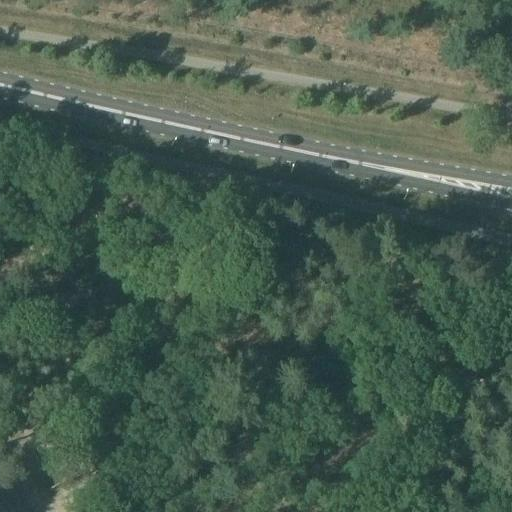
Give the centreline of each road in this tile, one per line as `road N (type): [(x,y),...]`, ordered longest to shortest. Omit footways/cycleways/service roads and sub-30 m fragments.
road 1 (primary): [(175,125),(511,203)]
road 2 (primary): [(511,183),(175,125)]
road 3 (primary): [(175,125),(0,82)]
